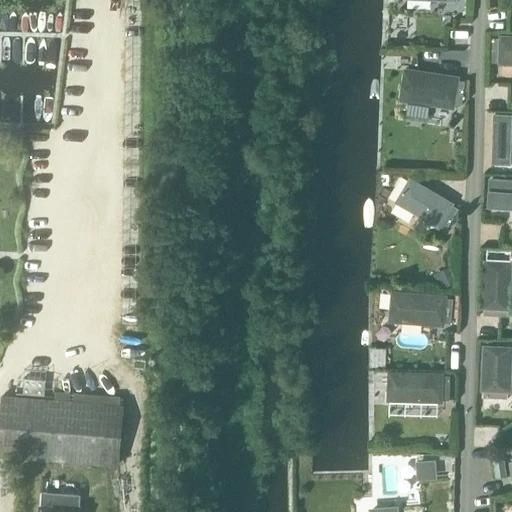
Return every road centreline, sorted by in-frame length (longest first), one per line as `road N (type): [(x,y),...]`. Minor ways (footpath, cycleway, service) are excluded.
road 1 (residential): [(466,511),(477,0)]
road 2 (track): [(179,511),(189,0)]
